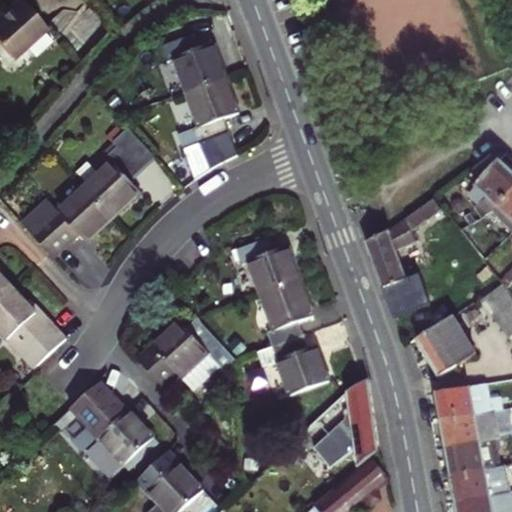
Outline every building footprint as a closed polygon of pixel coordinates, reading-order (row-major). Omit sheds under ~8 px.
[(0,56),(13,70),(50,35),(23,5),(0,25),(0,56)] [(169,62),(175,60),(188,94),(227,80),(214,46),(200,51),(195,37),(164,49),(169,62)] [(194,181),(223,163),(239,158),(226,122),(240,116),(227,80),(188,94),(200,128),(177,136),(194,181)] [(73,165),(101,196),(131,170),(121,159),(145,136),(119,108),(95,131),(93,129),(79,142),(83,146),(67,160),(73,165)] [(483,208),(491,219),(498,213),(506,206),(511,199),(511,161),(506,156),(479,184),(495,199),(483,208)] [(48,246),(101,196),(73,165),(19,215),(48,246)] [(498,213),(511,226),(511,199),(506,206),(498,213)] [(414,235),(443,216),(436,205),(395,232),(368,244),(387,292),(403,285),(405,290),(411,288),(402,263),(416,254),(423,249),(414,235)] [(12,211),(1,221),(25,246),(36,237),(46,248),(48,246),(19,215),(17,216),(12,211)] [(257,262),(264,260),(276,293),(314,279),(303,247),(290,251),(285,237),(253,248),(257,262)] [(411,288),(405,290),(403,285),(387,292),(395,320),(433,309),(416,254),(402,263),(411,288)] [(314,279),(276,293),(288,331),(281,333),(285,345),(317,333),(314,322),(327,318),(314,279)] [(511,333),(511,297),(505,288),(481,302),(506,337),(511,333)] [(6,325),(0,319),(0,372),(13,385),(43,352),(9,321),(6,325)] [(478,354),(454,319),(419,340),(441,376),(478,354)] [(244,361),(210,325),(199,337),(188,326),(150,367),(172,391),(187,375),(193,380),(217,354),(243,378),(244,361)] [(317,333),(285,345),(287,348),(271,353),(276,368),(290,363),(302,400),(341,386),(329,351),(324,353),(317,333)] [(357,480),(389,454),(371,377),(346,400),(347,407),(307,445),(324,466),(352,442),(357,480)] [(496,413),(504,412),(501,395),(490,397),(488,385),(436,394),(441,421),(496,413)] [(96,390),(72,413),(98,441),(123,467),(152,439),(127,413),(122,418),(96,390)] [(496,413),(441,421),(444,448),(495,440),(500,439),(496,413)] [(82,456),(98,441),(78,420),(62,435),(82,456)] [(499,466),(495,440),(444,448),(448,475),(499,466)] [(181,471),(176,476),(163,462),(135,488),(156,510),(154,511),(191,511),(206,498),(181,471)] [(511,469),(511,465),(499,466),(448,475),(452,502),(511,492),(511,469)] [(345,504),(351,511),(373,511),(398,490),(382,473),(345,504)] [(511,511),(511,492),(452,502),(453,511),(511,511)]
